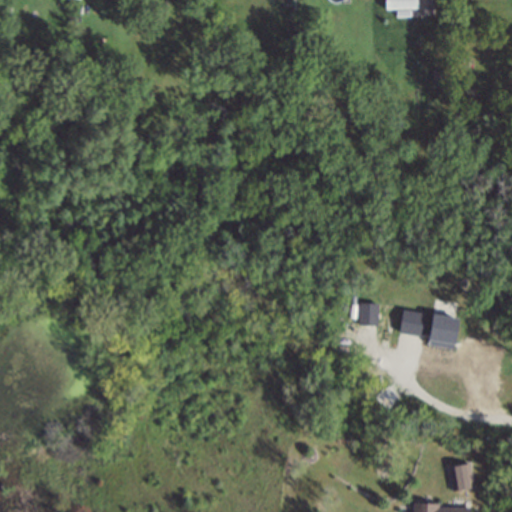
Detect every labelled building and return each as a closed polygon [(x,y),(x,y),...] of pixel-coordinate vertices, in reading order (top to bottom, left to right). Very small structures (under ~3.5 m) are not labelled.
[(416,8),(416,0),(383,0),(384,9),(416,8)] [(440,78),(428,77),(429,64),(441,64),(440,78)] [(330,91),(315,90),(316,73),(331,74),(330,91)] [(377,303),(357,303),(357,325),(376,325),(377,303)] [(425,313),(401,309),(397,333),(422,337),(425,313)] [(382,327),(382,312),(398,312),(399,327),(382,327)] [(451,335),(423,332),(425,312),(453,315),(451,335)] [(445,464),(468,461),(471,485),(449,488),(445,464)] [(408,511),(409,499),(434,500),(434,504),(466,505),(465,511),(408,511)]
